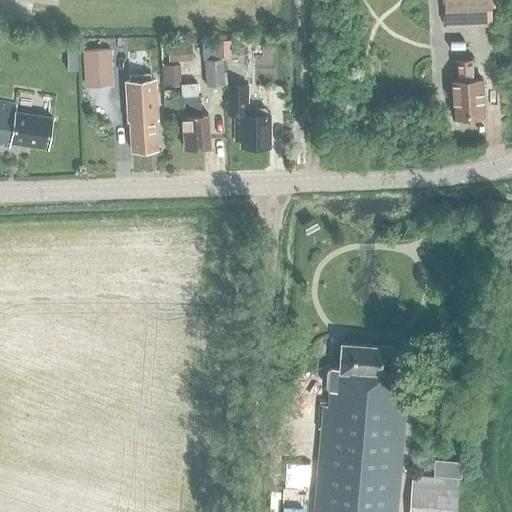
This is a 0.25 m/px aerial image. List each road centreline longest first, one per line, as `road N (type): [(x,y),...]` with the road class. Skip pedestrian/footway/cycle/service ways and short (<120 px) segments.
road 1 (tertiary): [(0,196),(441,178),(511,161)]
road 2 (track): [(301,0),(310,184)]
